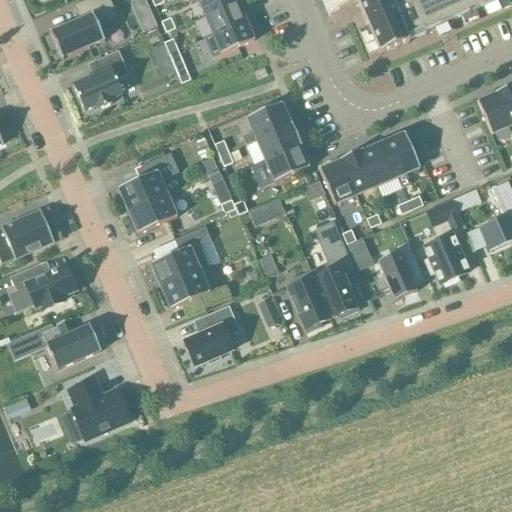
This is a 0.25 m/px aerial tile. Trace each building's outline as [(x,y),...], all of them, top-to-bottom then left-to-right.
[(79,21),(50,33),(62,61),(104,43),(97,27),(118,18),(109,0),(91,0),(73,8),(79,21)] [(137,0),(127,5),(141,35),(155,29),(141,0),(137,0)] [(164,5),(161,0),(150,0),(155,9),(164,5)] [(196,0),(192,2),(193,2),(197,1),(205,19),(238,5),(235,0),(196,0)] [(354,0),(355,2),(356,3),(379,57),(409,44),(408,42),(425,35),(426,37),(511,0),(354,0)] [(246,24),(238,5),(205,19),(212,36),(204,40),(204,42),(246,24)] [(170,20),(161,24),(166,35),(175,31),(170,20)] [(246,24),(204,42),(212,61),(254,43),(246,24)] [(169,56),(178,52),(173,41),(164,45),(169,56)] [(183,63),(178,52),(169,56),(173,67),(183,63)] [(93,80),(73,88),(84,113),(96,108),(98,112),(112,106),(110,102),(122,97),(116,83),(129,77),(118,53),(95,64),(100,77),(93,80)] [(511,87),(495,95),(495,96),(510,129),(511,128),(511,87)] [(510,129),(495,96),(477,104),(491,137),(510,129)] [(245,146),(292,127),(292,126),(291,126),(282,106),(247,121),(253,134),(242,139),(245,146)] [(301,148),(292,127),(245,146),(246,148),(256,143),(265,163),(301,148)] [(405,136),(383,145),(403,191),(411,187),(406,177),(420,171),(405,136)] [(219,158),(228,154),(223,143),(214,147),(219,158)] [(403,191),(383,145),(363,154),(378,189),(397,181),(401,191),(403,191)] [(301,149),(301,148),(265,163),(274,185),(309,170),(300,149),(301,149)] [(340,162),(340,163),(355,199),(378,189),(363,154),(362,153),(340,162)] [(233,165),(228,154),(219,158),(224,169),(233,165)] [(145,179),(118,191),(128,214),(167,197),(161,183),(179,175),(171,156),(141,169),(145,179)] [(212,160),(201,165),(208,179),(219,174),(212,160)] [(334,208),(355,199),(340,163),(319,172),(334,208)] [(503,219),(478,230),(478,231),(486,249),(488,254),(511,243),(511,193),(508,184),(492,191),(503,219)] [(167,197),(128,214),(137,237),(177,220),(167,197)] [(461,198),(452,202),(458,215),(462,213),(466,211),(461,198)] [(419,199),(408,204),(412,213),(423,208),(419,199)] [(230,201),(221,205),(226,216),(235,212),(230,201)] [(246,215),(252,229),(284,216),(278,202),(246,215)] [(441,207),(425,214),(432,230),(447,224),(451,233),(463,228),(462,227),(458,215),(452,202),(441,207)] [(238,218),(248,214),(243,203),(234,207),(238,218)] [(412,213),(408,204),(397,208),(401,217),(412,213)] [(15,262),(54,245),(40,214),(0,231),(0,263),(2,267),(15,262)] [(370,231),(381,226),(377,217),(366,221),(370,231)] [(160,289),(209,269),(199,247),(211,242),(205,229),(175,243),(179,254),(150,266),(160,289)] [(347,248),(356,243),(351,233),(342,236),(347,248)] [(329,263),(312,269),(331,312),(363,300),(337,234),(321,240),(329,263)] [(452,234),(422,248),(440,288),(469,274),(452,234)] [(356,243),(347,248),(358,274),(373,267),(362,241),(356,243)] [(401,254),(378,264),(394,303),(417,293),(401,254)] [(270,257),(259,263),(267,282),(279,277),(270,257)] [(44,279),(39,268),(39,267),(9,279),(16,293),(17,293),(24,310),(34,305),(36,310),(40,308),(42,313),(64,303),(62,299),(75,293),(73,290),(78,288),(71,272),(66,274),(65,270),(56,274),(55,274),(51,275),(52,276),(44,279)] [(209,269),(160,289),(170,312),(176,310),(199,300),(204,311),(231,300),(226,288),(218,291),(209,269)] [(315,281),(290,291),(294,301),(292,302),(298,317),(300,316),(304,325),(303,326),(307,335),(322,329),(320,325),(331,320),(315,281)] [(271,302),(260,307),(269,329),(280,324),(271,302)] [(199,338),(184,345),(195,370),(208,364),(209,367),(220,362),(219,359),(232,353),(226,339),(239,334),(229,309),(204,320),(210,333),(199,338)] [(47,349),(57,373),(101,354),(90,328),(75,334),(69,321),(57,327),(58,329),(53,331),(41,336),(46,347),(47,349)] [(41,336),(53,331),(51,327),(7,346),(15,364),(47,349),(46,347),(41,336)] [(71,411),(85,443),(131,424),(117,392),(102,398),(95,381),(68,393),(75,410),(71,411)] [(26,401),(4,410),(9,422),(13,421),(31,413),(26,401)]
